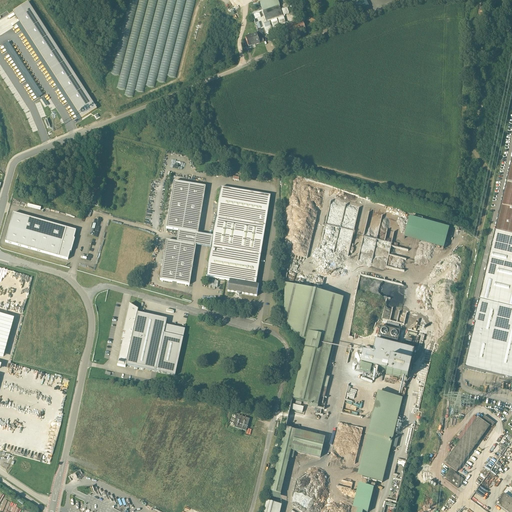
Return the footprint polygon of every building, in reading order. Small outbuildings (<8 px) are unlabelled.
[(277,0),(267,0),(260,3),(262,11),(266,21),(282,16),(277,0)] [(367,7),(363,0),(351,0),(357,12),(367,7)] [(28,3),(14,13),(20,22),(82,119),(97,109),(28,3)] [(266,21),(262,11),(252,14),(258,34),(260,38),(262,37),(270,34),(266,21)] [(301,21),(282,29),(284,35),(286,39),(305,31),(301,21)] [(20,22),(16,25),(78,121),(82,119),(20,22)] [(256,34),(245,38),(248,46),(254,44),(255,45),(259,44),(259,43),(256,35),(256,34)] [(8,43),(3,46),(37,100),(42,96),(8,43)] [(511,165),(496,233),(511,236),(511,165)] [(205,187),(173,182),(166,228),(197,233),(205,187)] [(269,196),(220,188),(205,278),(229,281),(255,285),(269,196)] [(368,212),(359,261),(387,266),(387,267),(405,271),(409,249),(393,246),(394,242),(378,240),(380,226),(369,224),(371,212),(368,212)] [(65,228),(13,213),(5,242),(58,257),(65,228)] [(353,239),(355,231),(327,225),(328,220),(327,216),(320,249),(323,250),(335,246),(338,246),(339,241),(340,245),(343,243),(346,244),(350,243),(350,245),(351,248),(351,245),(350,245),(351,242),(350,240),(353,239)] [(75,231),(65,228),(58,257),(67,260),(69,251),(71,252),(74,239),(73,239),(75,231)] [(464,370),(511,381),(511,236),(496,233),(464,370)] [(195,246),(166,241),(160,280),(189,285),(195,246)] [(369,276),(361,275),(359,288),(387,290),(387,286),(395,286),(396,280),(397,280),(398,276),(370,273),(369,276)] [(255,285),(229,281),(227,291),(236,293),(238,296),(241,294),(257,296),(258,286),(255,285)] [(306,341),(292,399),(312,404),(338,297),(283,285),(284,321),(299,340),(306,341)] [(126,365),(137,313),(138,310),(129,304),(123,332),(125,333),(124,335),(122,335),(121,340),(122,340),(117,365),(125,367),(126,365)] [(166,319),(137,313),(126,365),(175,375),(182,337),(163,334),(166,319)] [(0,358),(3,359),(14,319),(0,315),(0,358)] [(379,326),(377,337),(398,342),(400,331),(379,326)] [(413,350),(374,341),(371,354),(362,352),(359,364),(371,367),(378,369),(386,370),(385,373),(407,378),(413,350)] [(370,370),(356,366),(355,371),(368,375),(369,372),(370,370)] [(401,398),(377,392),(372,410),(377,411),(397,416),(401,398)] [(397,416),(377,411),(361,478),(382,482),(397,416)] [(483,415),(480,421),(489,428),(491,429),(494,423),(483,415)] [(250,420),(238,416),(234,428),(238,429),(237,432),(241,433),(242,430),(246,431),(250,420)] [(480,421),(476,418),(442,465),(450,471),(455,475),(489,428),(480,421)] [(284,428),(270,492),(281,494),(290,451),(320,458),(325,437),(284,428)] [(455,475),(450,471),(443,480),(457,490),(464,481),(455,475)] [(373,488),(363,485),(356,509),(363,511),(367,511),(373,488)] [(503,495),(505,496),(496,508),(503,511),(511,511),(511,486),(510,489),(508,488),(503,495)] [(263,511),(279,511),(281,505),(266,502),(263,511)]
